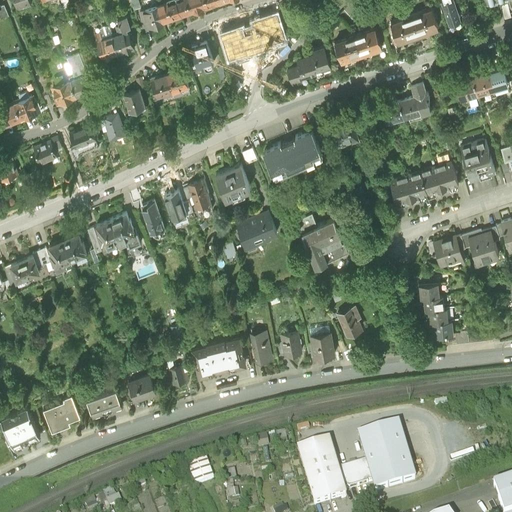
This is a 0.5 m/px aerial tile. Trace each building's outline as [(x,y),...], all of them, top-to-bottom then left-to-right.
[(130,0),(131,1),(133,8),(141,6),(139,0),(130,0)] [(180,15),(175,0),(166,0),(157,3),(163,21),(180,15)] [(199,9),(195,0),(175,0),(180,15),(199,9)] [(217,3),(216,0),(195,0),(199,9),(217,3)] [(454,0),(443,0),(449,17),(460,13),(454,0)] [(4,3),(0,4),(0,14),(1,16),(9,14),(4,3)] [(157,3),(139,9),(145,27),(163,21),(157,3)] [(432,4),(411,11),(418,28),(438,21),(432,4)] [(348,6),(340,14),(348,22),(357,14),(348,6)] [(411,11),(391,18),(397,36),(418,28),(411,11)] [(234,22),(239,44),(281,34),(276,13),(234,22)] [(114,20),(118,32),(126,29),(129,28),(125,16),(114,20)] [(375,24),(355,32),(361,49),(381,42),(375,24)] [(118,32),(113,34),(119,51),(132,46),(126,29),(118,32)] [(223,44),(220,32),(220,30),(213,32),(217,46),(223,44)] [(97,32),(99,38),(105,55),(119,51),(113,34),(104,37),(103,31),(97,32)] [(227,31),(220,32),(223,44),(230,42),(227,31)] [(355,32),(335,39),(337,44),(332,46),(333,49),(338,48),(341,56),(361,49),(355,32)] [(207,38),(192,43),(194,49),(198,60),(204,58),(205,63),(209,64),(212,63),(214,60),(212,55),(213,55),(207,38)] [(299,64),(287,68),(291,80),(316,71),(315,68),(330,63),(324,46),(313,50),(314,53),(297,59),(299,64)] [(175,49),(168,51),(170,59),(177,56),(175,49)] [(190,62),(198,60),(194,49),(187,51),(190,62)] [(69,77),(77,94),(93,88),(79,51),(67,55),(75,75),(69,77)] [(91,54),(86,56),(91,65),(96,63),(91,54)] [(244,60),(233,72),(243,82),(255,71),(244,60)] [(182,63),(166,68),(174,91),(183,88),(182,84),(189,81),(182,63)] [(166,68),(151,73),(156,91),(154,92),(158,101),(175,94),(174,91),(166,68)] [(142,72),(136,74),(139,84),(144,82),(145,82),(142,72)] [(489,72),(472,77),(477,93),(494,88),(489,72)] [(77,94),(69,77),(50,85),(58,102),(77,94)] [(472,77),(455,83),(460,99),(477,93),(472,77)] [(411,84),(413,94),(419,111),(431,108),(422,81),(411,84)] [(139,84),(124,89),(130,107),(145,102),(140,87),(139,84)] [(35,92),(16,100),(24,118),(43,110),(35,92)] [(413,94),(395,100),(400,117),(419,111),(413,94)] [(24,118),(16,100),(0,107),(0,109),(7,126),(24,118)] [(400,117),(395,100),(377,105),(383,123),(400,117)] [(118,109),(104,114),(108,126),(111,135),(125,130),(118,109)] [(108,126),(104,114),(100,116),(103,128),(108,126)] [(80,151),(99,142),(93,128),(97,126),(94,119),(90,121),(90,120),(70,128),(76,143),(79,151),(80,151)] [(352,119),(332,125),(338,145),(359,139),(352,119)] [(281,142),(264,150),(272,169),(286,162),(288,167),(307,159),(305,155),(320,148),(311,129),(295,136),(296,138),(290,141),(283,144),(281,142)] [(51,136),(55,146),(62,143),(58,132),(50,135),(51,136)] [(51,136),(34,143),(40,158),(42,157),(42,158),(43,158),(44,158),(46,158),(47,157),(48,156),(48,155),(57,151),(55,146),(51,136)] [(470,180),(496,173),(487,139),(461,147),(470,180)] [(76,143),(70,145),(74,156),(81,153),(80,151),(79,151),(76,143)] [(252,147),(242,151),(246,161),(256,157),(252,147)] [(0,157),(0,165),(3,173),(18,167),(12,152),(0,157)] [(451,160),(421,170),(428,192),(459,183),(451,160)] [(241,161),(215,172),(225,196),(251,186),(241,161)] [(420,170),(390,180),(398,203),(428,193),(420,170)] [(202,178),(187,183),(191,194),(195,206),(210,201),(202,178)] [(178,187),(164,192),(172,215),(186,209),(183,200),(178,187)] [(156,199),(139,205),(148,228),(154,226),(156,232),(167,228),(156,199)] [(129,207),(113,213),(121,234),(137,228),(129,207)] [(269,207),(238,220),(248,246),(279,233),(269,207)] [(113,213),(97,219),(100,226),(97,227),(95,220),(88,223),(97,244),(103,242),(100,235),(103,233),(106,240),(121,234),(113,213)] [(511,215),(501,219),(505,231),(510,249),(511,248),(511,215)] [(334,218),(301,233),(314,266),(327,260),(326,257),(347,248),(334,218)] [(496,224),(499,233),(505,231),(501,219),(495,221),(496,224)] [(496,224),(491,226),(494,237),(500,236),(499,233),(496,224)] [(81,226),(65,233),(74,254),(90,248),(81,226)] [(491,226),(468,233),(477,263),(500,256),(494,237),(491,226)] [(456,230),(432,236),(440,263),(463,256),(456,230)] [(65,233),(50,239),(52,245),(50,246),(47,240),(41,242),(46,254),(55,251),(58,260),(74,254),(65,233)] [(37,246),(12,256),(18,271),(43,261),(37,246)] [(12,256),(5,259),(13,279),(20,276),(18,271),(12,256)] [(438,278),(418,280),(420,294),(423,293),(433,292),(433,291),(440,291),(438,278)] [(433,292),(423,293),(424,307),(427,307),(437,306),(437,304),(444,304),(443,291),(440,291),(433,291),(433,292)] [(355,301),(336,310),(347,333),(363,325),(358,315),(361,314),(355,301)] [(437,306),(427,307),(429,320),(432,319),(442,318),(441,317),(448,317),(447,303),(444,304),(437,304),(437,306)] [(442,318),(432,319),(433,332),(444,331),(453,330),(451,317),(448,317),(441,317),(442,318)] [(170,322),(175,335),(181,334),(186,332),(182,319),(170,322)] [(267,326),(249,330),(252,342),(256,359),(262,358),(274,355),(267,326)] [(444,331),(445,344),(493,339),(493,338),(493,326),(469,329),(453,330),(444,331)] [(298,327),(280,330),(282,340),(285,352),(302,349),(298,327)] [(332,328),(309,332),(311,344),(314,356),(315,355),(334,352),(336,352),(332,328)] [(175,335),(177,345),(184,343),(181,334),(175,335)] [(240,334),(191,346),(198,375),(215,371),(230,367),(247,362),(240,334)] [(341,339),(336,341),(341,351),(346,349),(341,339)] [(278,354),(285,352),(282,340),(276,342),(278,354)] [(150,344),(152,353),(158,351),(155,343),(150,344)] [(182,360),(168,365),(173,380),(189,375),(187,367),(184,368),(182,360)] [(157,389),(150,371),(128,378),(130,384),(135,398),(149,392),(157,389)] [(99,409),(123,400),(119,388),(115,378),(85,388),(94,411),(99,409)] [(188,383),(191,394),(198,392),(195,381),(188,383)] [(135,398),(130,384),(124,387),(129,400),(135,398)] [(65,396),(45,405),(53,425),(71,418),(70,416),(81,411),(73,390),(64,394),(65,396)] [(27,403),(1,415),(9,432),(14,442),(40,430),(34,419),(27,403)] [(34,419),(40,430),(45,427),(40,416),(34,419)] [(315,506),(315,507),(330,502),(330,503),(331,503),(330,502),(342,499),(345,498),(345,497),(346,497),(346,496),(345,496),(343,491),(348,490),(348,491),(368,485),(368,484),(372,483),(375,492),(374,492),(374,493),(375,492),(375,493),(387,489),(388,490),(388,489),(402,485),(402,486),(403,486),(403,485),(415,482),(415,481),(415,480),(414,480),(411,470),(412,470),(412,469),(411,470),(408,459),(409,459),(409,458),(408,458),(405,447),(406,447),(405,446),(405,447),(401,436),(402,436),(402,435),(401,435),(398,425),(399,425),(399,424),(398,424),(386,427),(385,427),(385,428),(379,430),(372,432),(371,431),(370,431),(371,432),(359,435),(359,436),(358,436),(358,437),(359,437),(362,446),(361,447),(362,447),(365,458),(364,458),(365,459),(366,462),(352,466),(337,470),(337,469),(338,469),(338,468),(337,468),(334,460),(335,459),(334,459),(332,450),(332,449),(331,449),(329,441),(330,441),(330,440),(329,441),(329,440),(321,442),(321,441),(320,441),(321,442),(314,444),(313,443),(313,444),(313,445),(306,447),(306,446),(305,446),(305,447),(298,449),(297,450),(298,450),(301,458),(300,458),(300,459),(301,459),(303,468),(303,469),(304,468),(306,477),(305,478),(306,478),(309,487),(308,487),(308,488),(309,488),(312,497),(311,497),(311,498),(312,497),(314,505),(313,505),(314,506),(315,506)] [(9,445),(14,442),(9,432),(4,434),(9,445)] [(270,435),(260,437),(262,447),(272,444),(270,435)] [(187,468),(195,488),(214,481),(207,461),(187,468)] [(511,511),(511,479),(493,486),(502,511),(511,511)] [(231,499),(242,497),(240,485),(229,487),(231,499)] [(110,499),(113,505),(126,500),(123,494),(110,499)]
